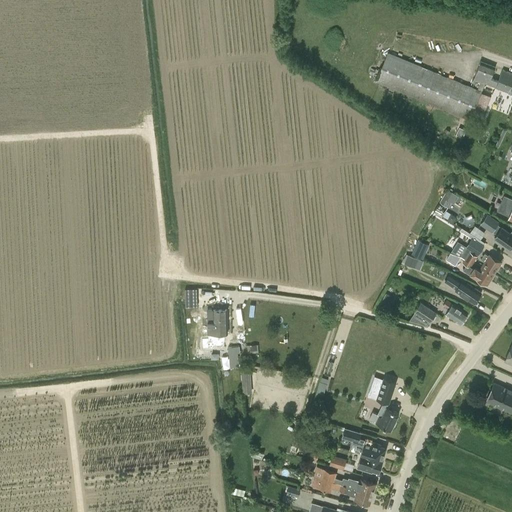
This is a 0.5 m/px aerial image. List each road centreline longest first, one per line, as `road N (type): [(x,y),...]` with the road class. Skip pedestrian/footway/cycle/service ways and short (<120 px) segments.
road 1 (unclassified): [(477,351),(350,309),(247,296)]
road 2 (unclassified): [(394,511),(435,411),(477,351)]
road 3 (track): [(66,387),(80,511)]
